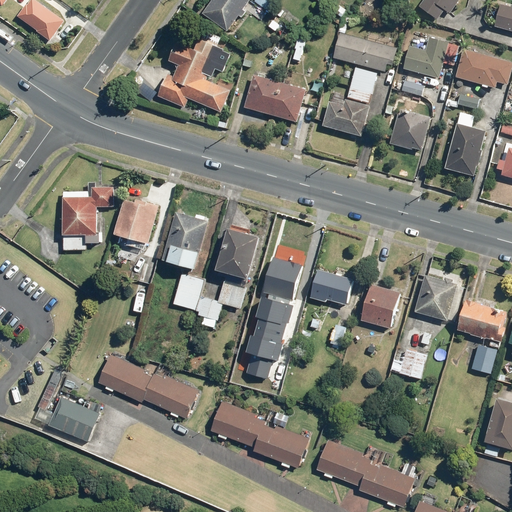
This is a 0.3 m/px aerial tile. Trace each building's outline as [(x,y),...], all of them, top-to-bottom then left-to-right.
[(252,0),(214,0),(204,14),(229,32),(252,0)] [(387,0),(380,0),(361,0),(360,25),(385,27),(387,0)] [(462,0),(425,0),(421,7),(440,20),(447,10),(452,14),(462,0)] [(511,6),(502,4),(496,27),(511,30),(511,6)] [(399,48),(341,34),(335,59),(387,72),(389,64),(394,65),(399,48)] [(175,78),(169,75),(160,94),(186,105),(190,97),(222,111),(231,91),(212,82),(226,50),(194,36),(189,46),(179,42),(170,61),(181,66),(175,78)] [(428,50),(412,46),(405,69),(441,78),(445,63),(456,66),(462,46),(431,38),(428,50)] [(511,75),(511,61),(465,49),(457,77),(498,89),(499,82),(509,85),(511,75)] [(379,73),(358,68),(349,98),(371,104),(379,73)] [(308,90),(256,75),(247,108),(299,123),(308,90)] [(426,86),(407,81),(404,91),(423,96),(426,86)] [(482,100),(462,95),(460,105),(479,110),(482,100)] [(348,99),(346,106),(331,102),(325,126),(363,136),(372,106),(348,99)] [(401,115),(400,114),(392,143),(414,149),(414,148),(424,150),(433,117),(403,109),(401,115)] [(487,132),(458,124),(447,168),(476,176),(487,132)] [(511,126),(505,125),(503,132),(511,134),(511,126)] [(511,147),(503,175),(511,177),(511,147)] [(91,191),(65,192),(67,250),(90,250),(90,244),(103,243),(103,232),(100,232),(100,207),(116,207),(115,187),(95,187),(95,197),(91,197),(91,191)] [(138,202),(127,199),(117,234),(151,244),(162,206),(138,200),(138,202)] [(210,220),(177,212),(164,260),(197,269),(210,220)] [(222,301),(204,296),(200,311),(202,311),(201,315),(207,317),(205,324),(217,327),(219,320),(221,320),(226,303),(244,308),(249,287),(248,287),(262,237),(230,228),(219,270),(222,271),(221,275),(229,277),(228,282),(227,281),(222,301)] [(159,261),(138,254),(130,278),(151,285),(159,261)] [(303,264),(273,256),(263,292),(292,301),(303,264)] [(356,280),(321,270),(313,298),(329,302),(330,299),(349,305),(356,280)] [(208,279),(185,273),(176,304),(199,310),(208,279)] [(446,280),(427,275),(416,312),(449,322),(460,284),(454,282),(455,280),(447,277),(446,280)] [(402,293),(373,285),(363,320),(392,329),(402,293)] [(273,360),(277,361),(293,305),(261,297),(255,317),(259,318),(254,336),(250,335),(245,352),(252,354),(247,373),(268,378),(273,360)] [(510,311),(468,300),(460,329),(504,342),(508,328),(505,327),(510,311)] [(322,320),(316,318),(313,326),(320,329),(322,320)] [(427,322),(416,319),(413,329),(425,332),(427,322)] [(349,327),(338,325),(333,343),(343,346),(349,327)] [(62,342),(55,337),(46,348),(52,353),(62,342)] [(378,345),(372,342),(369,350),(376,352),(378,345)] [(500,350),(480,344),(473,368),(494,374),(500,350)] [(430,354),(409,348),(402,373),(422,379),(430,354)] [(147,372),(148,368),(115,354),(102,383),(146,402),(147,399),(190,418),(202,389),(169,375),(168,377),(158,373),(157,377),(147,372)] [(67,373),(60,370),(52,384),(59,388),(67,373)] [(104,412),(65,397),(54,425),(92,441),(104,412)] [(511,402),(497,398),(484,442),(511,449),(511,402)] [(260,417),(261,413),(226,399),(214,430),(257,446),(256,450),(301,467),(312,439),(276,425),(275,427),(268,424),(269,421),(260,417)] [(365,457),(367,453),(332,439),(320,469),(363,486),(361,490),(407,507),(418,478),(381,464),(380,466),(373,464),(375,460),(365,457)] [(452,511),(422,500),(417,511),(452,511)]
